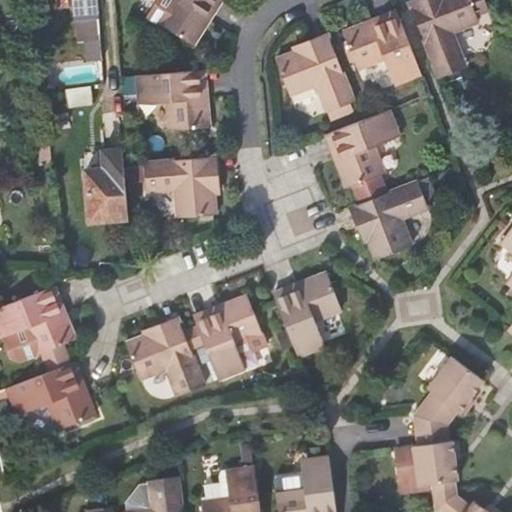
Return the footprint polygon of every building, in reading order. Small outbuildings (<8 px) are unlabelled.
[(201,21),(214,0),(172,0),(160,22),(192,41),(204,22),(201,21)] [(204,22),(208,16),(217,0),(214,0),(201,21),(204,22)] [(435,66),(461,55),(451,29),(477,19),(474,12),(486,7),(483,0),(408,0),(410,3),(413,11),(422,33),(435,66)] [(88,59),(103,59),(103,50),(99,6),(84,7),(88,59)] [(371,20),(361,24),(362,27),(397,13),(396,10),(371,20)] [(362,27),(361,24),(342,31),(356,67),(382,56),(394,82),(420,72),(407,39),(399,17),(397,13),(362,27)] [(348,100),(353,98),(329,36),(327,32),(311,38),(293,44),(295,48),(276,57),(289,91),(315,82),(326,109),(348,100)] [(465,63),(461,55),(435,66),(438,74),(465,63)] [(202,102),(199,68),(138,72),(141,102),(169,99),(172,127),(207,123),(205,102),(202,102)] [(348,100),(326,109),(328,116),(351,107),(348,100)] [(400,135),(389,108),(361,118),(329,131),(342,163),(338,164),(347,187),(352,185),(383,173),(373,146),(400,135)] [(342,163),(329,131),(325,132),(336,160),(338,164),(342,163)] [(117,221),(130,220),(125,162),(124,151),(111,152),(117,221)] [(91,223),(117,221),(111,152),(105,152),(105,172),(88,173),(91,223)] [(178,213),(215,211),(214,191),(219,190),(216,154),(210,154),(144,160),(147,189),(176,186),(178,213)] [(432,190),(426,175),(359,201),(354,204),(349,205),(357,225),(363,240),(368,238),(376,258),(411,243),(401,217),(427,206),(426,202),(423,194),(432,190)] [(423,194),(426,202),(435,198),(432,190),(423,194)] [(511,270),(505,280),(511,285),(511,224),(500,241),(511,250),(511,270)] [(340,306),(329,278),(327,271),(306,279),(307,283),(274,296),(275,300),(297,354),(325,343),(315,317),(340,306)] [(307,283),(306,279),(299,282),(273,292),(274,296),(307,283)] [(63,320),(66,319),(63,311),(53,285),(49,286),(63,320)] [(63,342),(66,341),(73,338),(66,319),(63,320),(49,286),(46,287),(0,304),(11,332),(12,331),(19,352),(26,355),(47,348),(63,342)] [(226,306),(194,318),(195,322),(196,325),(203,343),(218,378),(244,368),(234,341),(260,330),(252,309),(246,295),(225,303),(226,306)] [(226,306),(225,303),(216,306),(193,316),(194,318),(226,306)] [(204,383),(190,348),(182,330),(181,327),(179,321),(177,315),(147,327),(143,329),(144,334),(125,341),(128,349),(140,377),(165,367),(176,393),(204,383)] [(190,348),(203,343),(196,325),(182,330),(190,348)] [(63,342),(47,348),(54,367),(70,361),(63,342)] [(458,410),(469,395),(482,378),(455,357),(429,390),(431,393),(414,414),(416,426),(445,423),(456,409),(458,410)] [(82,394),(85,393),(77,371),(73,360),(70,361),(82,394)] [(93,413),(85,393),(82,394),(70,361),(54,367),(10,384),(21,411),(47,401),(57,427),(93,413)] [(21,411),(10,384),(5,386),(16,413),(21,411)] [(469,395),(458,410),(463,414),(474,398),(469,395)] [(433,482),(437,505),(456,495),(454,478),(457,478),(453,456),(450,438),(448,438),(445,423),(416,426),(417,443),(412,444),(418,483),(433,482)] [(450,438),(453,456),(459,456),(456,437),(450,438)] [(335,511),(328,455),(300,459),(302,471),(289,472),(287,474),(278,476),(276,479),(277,490),(276,490),(279,511),(335,511)] [(229,460),(230,468),(250,466),(250,458),(229,460)] [(260,511),(254,465),(250,466),(230,468),(223,469),(220,475),(221,481),(205,483),(207,495),(205,495),(205,500),(203,500),(204,511),(260,511)] [(149,478),(150,481),(140,483),(128,501),(129,511),(126,511),(181,511),(176,474),(149,478)] [(490,511),(487,511),(482,508),(471,500),(467,503),(456,495),(437,505),(437,507),(444,511),(501,511),(494,507),(490,511)] [(487,511),(490,511),(494,507),(487,501),(482,508),(487,511)]
